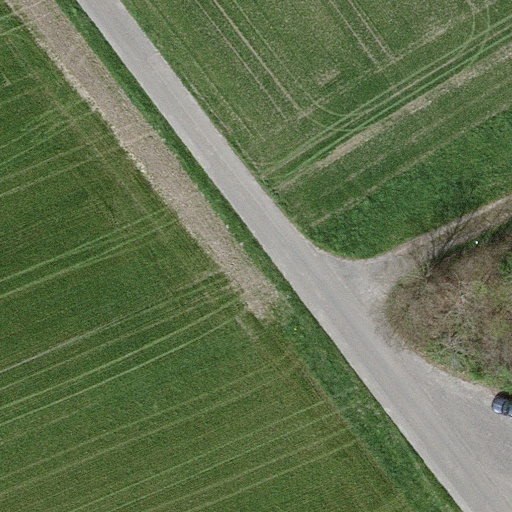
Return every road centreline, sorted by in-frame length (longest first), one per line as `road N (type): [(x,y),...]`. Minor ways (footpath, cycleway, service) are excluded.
road 1 (residential): [(98,0),(493,511)]
road 2 (track): [(327,295),(511,204)]
